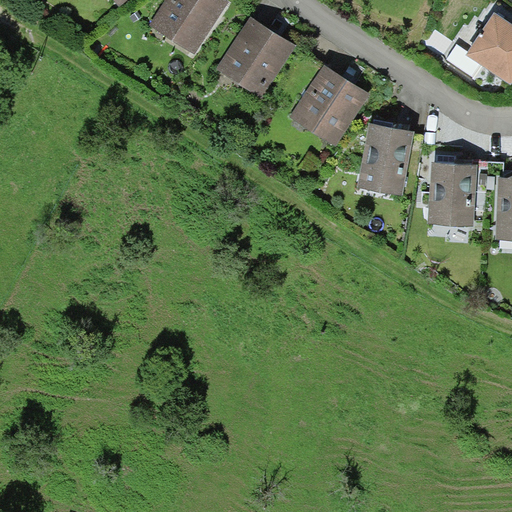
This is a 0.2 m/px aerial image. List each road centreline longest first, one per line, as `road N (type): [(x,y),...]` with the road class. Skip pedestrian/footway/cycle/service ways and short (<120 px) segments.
road 1 (track): [(0,14),(165,111),(389,260),(511,323)]
road 2 (residential): [(284,0),(466,125),(511,135)]
